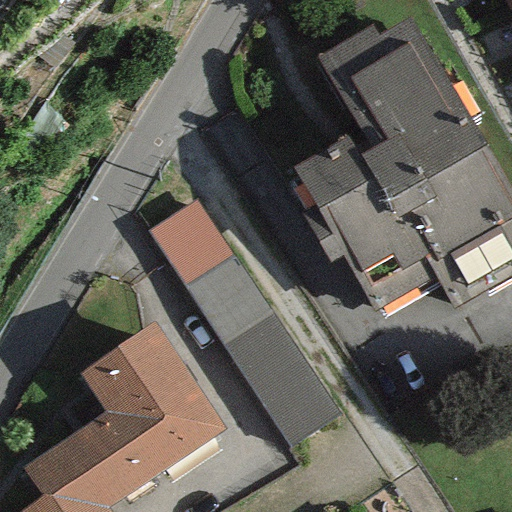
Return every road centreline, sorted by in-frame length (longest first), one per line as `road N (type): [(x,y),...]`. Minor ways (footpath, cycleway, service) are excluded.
road 1 (tertiary): [(0,400),(238,0)]
road 2 (unknown): [(158,128),(384,511)]
